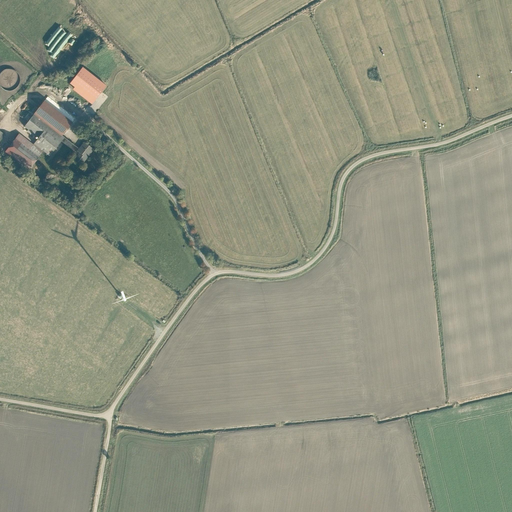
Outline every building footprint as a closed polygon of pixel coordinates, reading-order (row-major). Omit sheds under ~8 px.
[(63,35),(55,47),(58,50),(52,58),(56,61),(73,38),(70,36),(68,38),(63,35)] [(1,87),(17,87),(17,70),(0,70),(1,87)] [(74,122),(47,101),(36,114),(63,136),(74,122)] [(64,143),(67,139),(63,136),(36,114),(24,128),(39,140),(34,146),(43,153),(51,160),(64,143)] [(34,146),(20,134),(6,151),(29,169),(43,153),(34,146)] [(95,150),(86,143),(81,150),(67,139),(64,143),(80,154),(76,160),(84,166),(95,150)]
